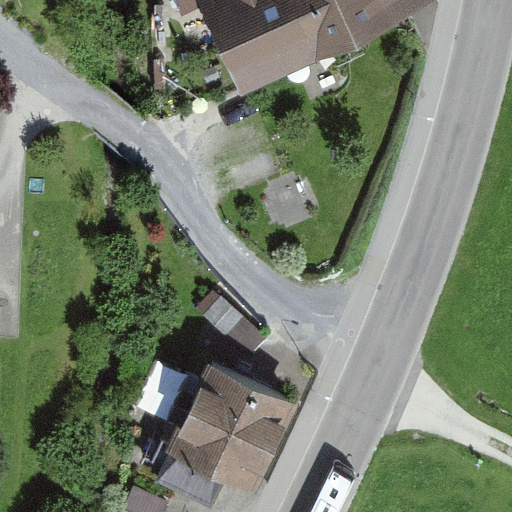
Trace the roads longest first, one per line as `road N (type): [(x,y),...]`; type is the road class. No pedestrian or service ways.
road 1 (residential): [(377,373),(251,279),(142,146),(0,39)]
road 2 (tertiary): [(494,0),(449,186),(377,373)]
road 3 (track): [(377,373),(410,401),(511,455)]
road 4 (tertiary): [(377,373),(308,511)]
